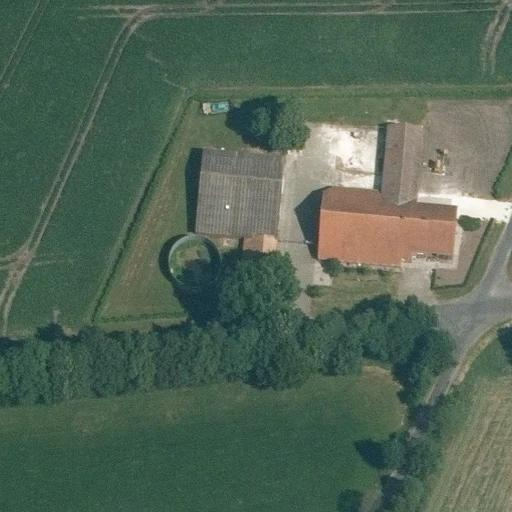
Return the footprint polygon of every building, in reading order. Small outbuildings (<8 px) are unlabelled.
[(392,55),(394,20),(308,15),(306,50),(392,55)] [(213,63),(209,106),(369,121),(373,78),(213,63)] [(325,193),(319,265),(400,271),(400,264),(450,268),(455,215),(414,212),(414,210),(420,135),(384,132),(379,198),(325,193)] [(283,157),(202,150),(195,230),(276,237),(283,157)] [(217,250),(211,243),(203,238),(194,236),(185,237),(178,241),(172,247),(168,254),(166,262),(167,270),(170,278),(177,285),(185,289),(194,290),(203,289),(211,284),(217,276),(220,268),(220,258),(217,250)]
